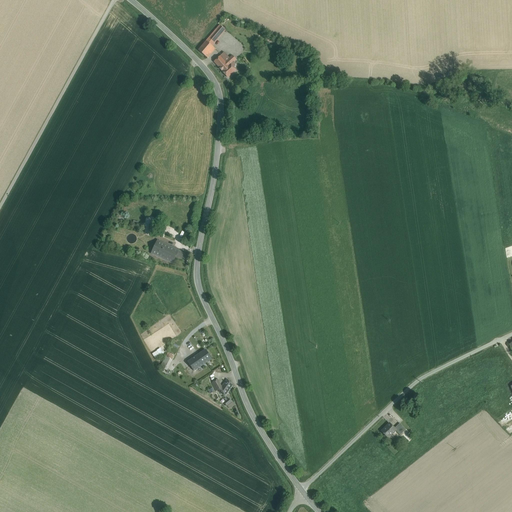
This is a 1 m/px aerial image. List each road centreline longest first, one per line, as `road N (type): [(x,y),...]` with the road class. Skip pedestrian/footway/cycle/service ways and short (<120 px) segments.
road 1 (secondary): [(300,489),(249,410),(199,290),(219,93),(184,44),(133,0)]
road 2 (residential): [(511,334),(426,375),(300,489)]
road 3 (track): [(114,0),(0,205)]
